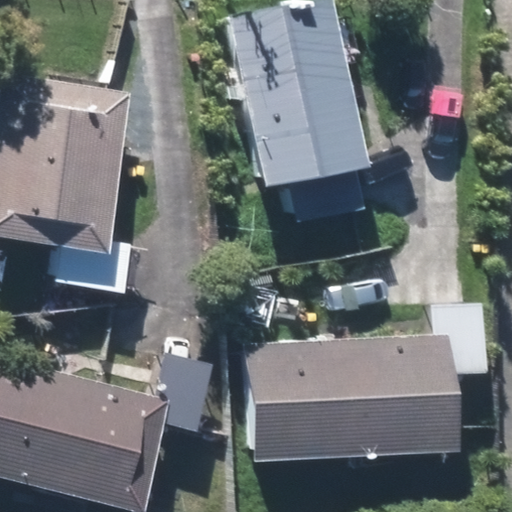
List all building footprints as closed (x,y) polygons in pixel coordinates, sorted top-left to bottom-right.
[(312,0),(308,0),(224,15),(251,171),(283,181),(292,213),(359,207),(312,0)] [(111,82),(0,71),(0,233),(95,242),(111,82)] [(373,309),(368,254),(299,260),(304,316),(373,309)] [(424,326),(245,328),(247,447),(425,446),(424,326)] [(139,395),(0,363),(0,474),(115,500),(139,395)]
